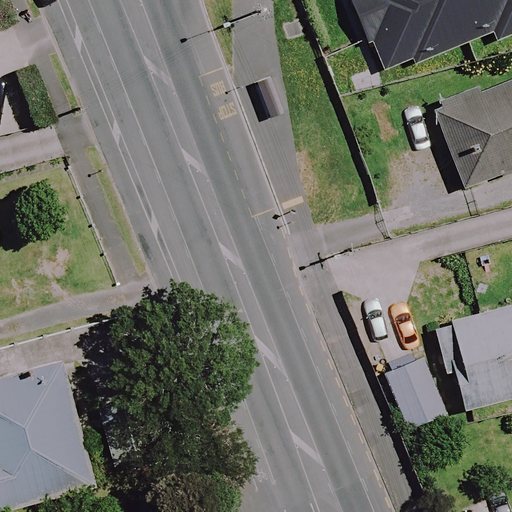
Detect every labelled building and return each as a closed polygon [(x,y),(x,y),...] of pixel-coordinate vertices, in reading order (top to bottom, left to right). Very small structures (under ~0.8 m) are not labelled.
[(511,0),(415,0),(437,54),(511,24),(511,0)] [(511,77),(427,106),(456,190),(511,170),(511,77)] [(511,307),(505,309),(437,327),(460,413),(511,398),(511,307)] [(442,417),(422,363),(382,378),(402,432),(442,417)] [(0,511),(8,511),(88,492),(55,364),(0,377),(0,511)]
